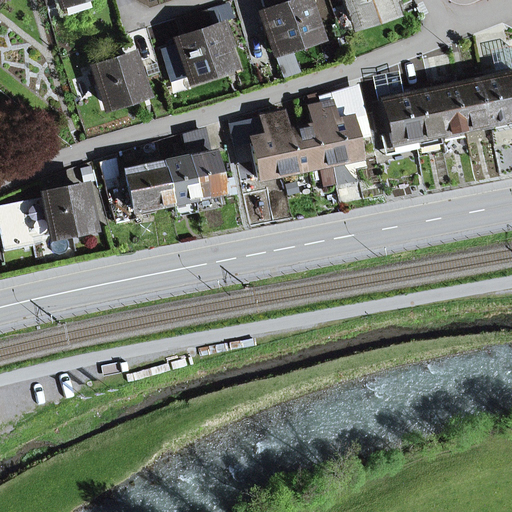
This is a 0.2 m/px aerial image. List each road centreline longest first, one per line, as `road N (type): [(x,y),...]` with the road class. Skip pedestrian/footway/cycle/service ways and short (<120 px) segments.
road 1 (primary): [(511,204),(0,307)]
road 2 (residential): [(0,186),(85,150),(355,70),(471,22)]
